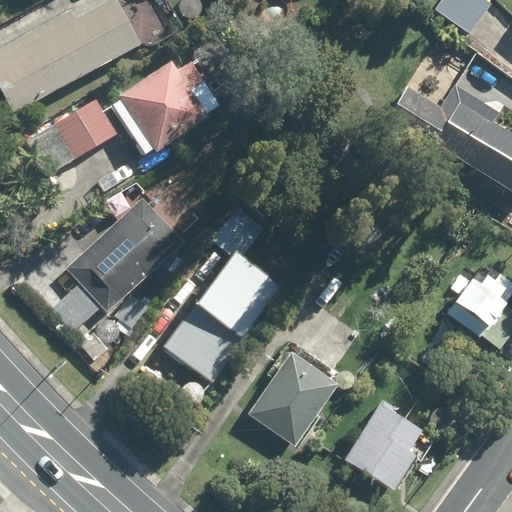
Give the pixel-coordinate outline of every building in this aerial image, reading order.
[(477,0),(444,0),(434,15),(468,39),(490,9),(477,0)] [(67,17),(0,52),(0,97),(11,119),(138,52),(112,4),(72,26),(67,17)] [(206,126),(203,122),(218,112),(189,69),(175,79),(168,68),(118,101),(120,104),(106,113),(129,147),(140,141),(153,160),(206,126)] [(405,92),(386,120),(511,201),(511,143),(490,129),(497,118),(453,90),(438,113),(405,92)] [(52,128),(73,163),(116,138),(94,103),(52,128)] [(140,206),(65,274),(105,319),(180,251),(140,206)] [(236,213),(211,245),(237,266),(262,233),(236,213)] [(318,253),(301,239),(285,260),(303,273),(318,253)] [(230,265),(163,354),(209,390),(239,351),(236,348),(274,299),(230,265)] [(475,296),(467,290),(469,287),(459,280),(450,294),(458,301),(444,320),(476,344),(479,340),(497,354),(511,333),(511,318),(502,311),(511,296),(511,293),(489,277),(475,296)] [(107,349),(91,333),(77,347),(93,363),(107,349)] [(441,362),(428,353),(421,361),(434,370),(441,362)] [(287,363),(246,422),(293,454),(334,395),(287,363)] [(145,377),(136,388),(167,413),(171,409),(166,405),(178,390),(155,371),(148,379),(145,377)] [(368,427),(342,466),(390,498),(413,463),(406,459),(418,440),(388,420),(390,416),(377,408),(365,425),(368,427)]
